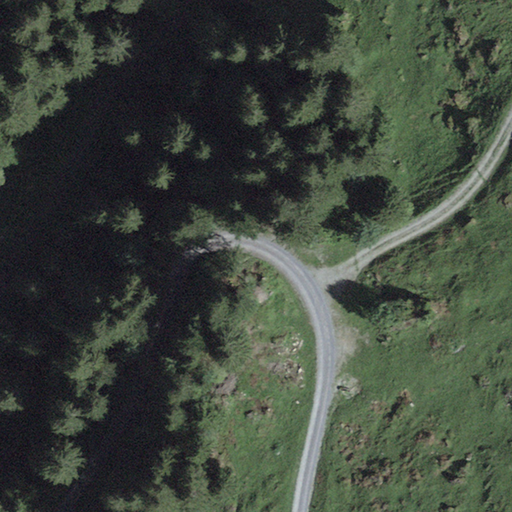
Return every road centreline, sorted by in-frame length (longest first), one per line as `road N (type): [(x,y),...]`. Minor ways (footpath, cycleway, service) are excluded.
road 1 (track): [(60,511),(125,415),(173,292),(201,248),(239,244),(291,264),(329,348),(303,511)]
road 2 (track): [(309,295),(384,242),(429,222),(475,184),(511,122)]
